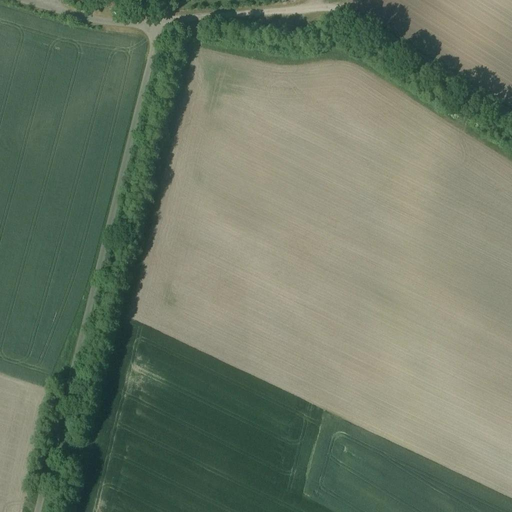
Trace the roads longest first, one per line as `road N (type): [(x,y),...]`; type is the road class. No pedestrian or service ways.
road 1 (unclassified): [(27,511),(150,42)]
road 2 (track): [(339,0),(511,116)]
road 3 (residential): [(150,42),(33,0)]
